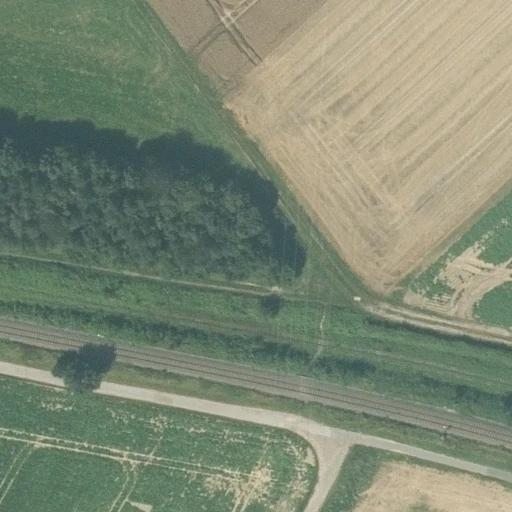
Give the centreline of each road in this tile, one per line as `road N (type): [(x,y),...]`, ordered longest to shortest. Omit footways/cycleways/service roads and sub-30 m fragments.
road 1 (track): [(0,368),(337,435)]
road 2 (track): [(322,290),(307,242),(142,0)]
road 3 (track): [(337,435),(511,481)]
